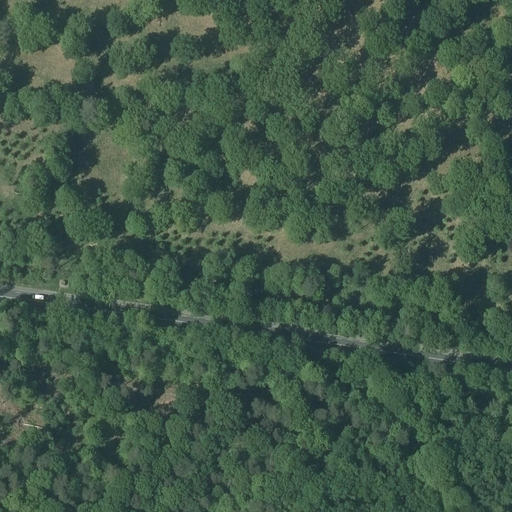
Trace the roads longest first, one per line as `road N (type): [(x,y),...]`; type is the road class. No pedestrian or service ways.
road 1 (track): [(511,429),(193,382),(136,397),(108,391),(92,377),(0,363)]
road 2 (primary): [(511,371),(0,296)]
